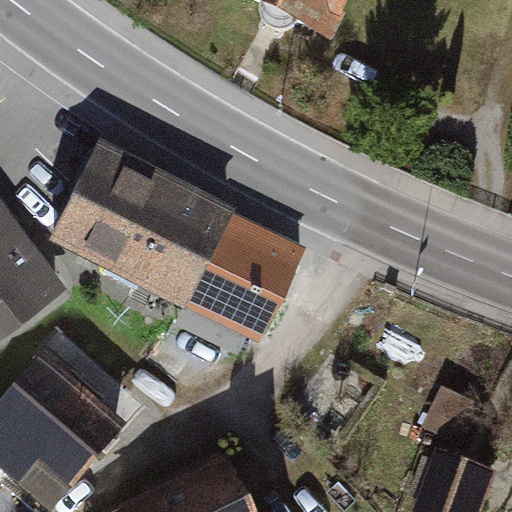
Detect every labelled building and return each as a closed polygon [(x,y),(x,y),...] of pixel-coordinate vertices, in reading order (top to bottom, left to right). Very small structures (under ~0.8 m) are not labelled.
[(276,0),(362,43),(383,0),(276,0)] [(63,227),(188,293),(231,211),(106,145),(63,227)] [(0,204),(12,195),(0,179),(0,204)] [(0,327),(71,275),(12,195),(0,204),(0,327)] [(298,246),(231,211),(188,293),(255,328),(298,246)] [(50,337),(0,394),(0,472),(40,506),(128,405),(50,337)] [(411,511),(467,511),(482,472),(433,454),(411,511)] [(242,511),(219,463),(116,511),(242,511)]
